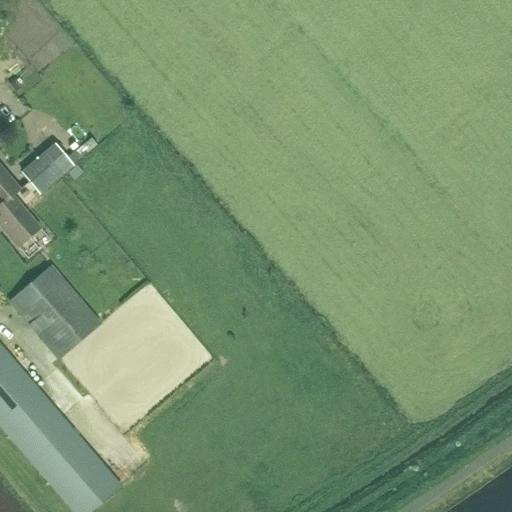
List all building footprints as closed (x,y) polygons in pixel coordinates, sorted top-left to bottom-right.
[(61,186),(53,165),(30,174),(38,194),(61,186)] [(0,206),(11,198),(19,192),(0,170),(0,206)] [(38,230),(25,215),(11,198),(0,206),(0,232),(2,232),(16,249),(38,230)] [(9,303),(59,361),(99,327),(49,268),(9,303)] [(0,430),(69,511),(91,511),(119,488),(0,349),(0,430)]
